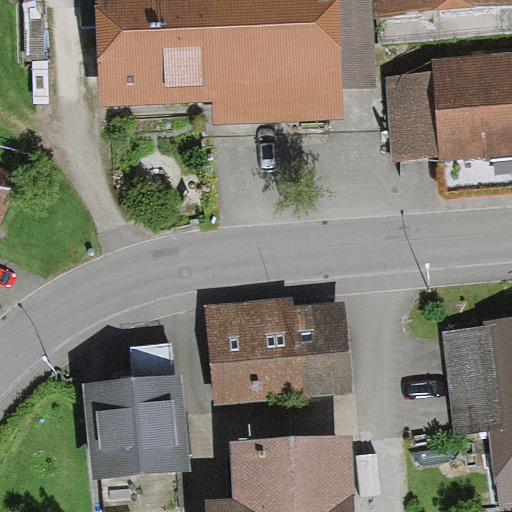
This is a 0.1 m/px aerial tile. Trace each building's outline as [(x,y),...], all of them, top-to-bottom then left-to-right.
[(95,0),(99,105),(213,101),(214,124),(344,119),(343,88),(339,0),(95,0)] [(339,0),(343,88),(375,87),(374,16),(372,0),(339,0)] [(511,0),(372,0),(374,16),(511,5),(511,0)] [(511,51),(431,58),(432,71),(440,156),(440,162),(511,156),(511,51)] [(440,156),(432,71),(385,75),(393,160),(440,156)] [(0,219),(17,183),(0,174),(0,219)] [(294,298),(204,304),(212,406),(355,395),(348,301),(294,305),(294,298)] [(511,316),(483,320),(484,325),(442,330),(456,436),(490,432),(499,511),(500,511),(511,510),(511,316)] [(183,374),(84,384),(93,479),(192,469),(183,374)] [(355,511),(352,435),(231,441),(234,498),(205,500),(206,511),(355,511)]
